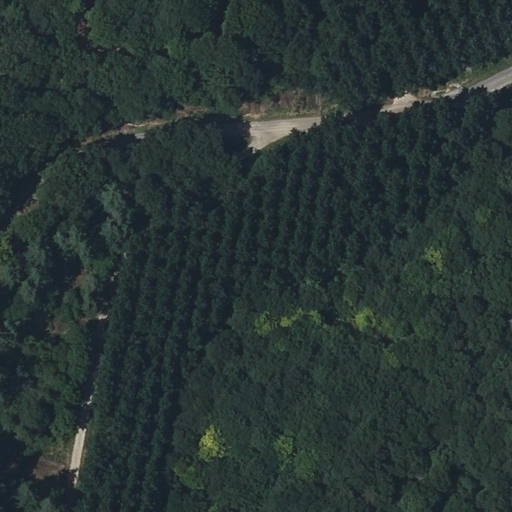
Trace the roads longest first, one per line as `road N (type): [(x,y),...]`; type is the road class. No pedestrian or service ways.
road 1 (tertiary): [(0,224),(45,165),(126,139),(423,111),(511,73)]
road 2 (track): [(67,511),(112,278),(138,231),(274,127)]
road 3 (track): [(408,113),(356,0)]
